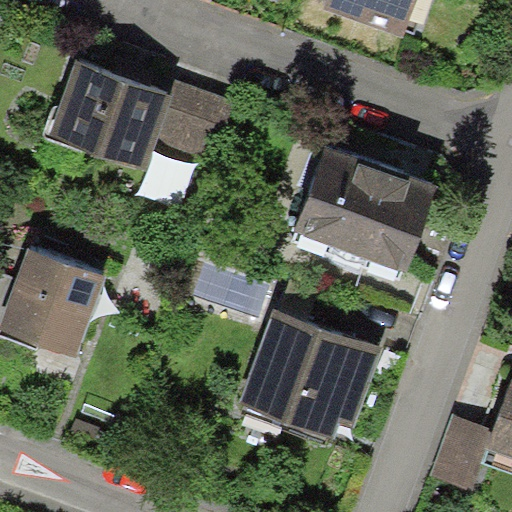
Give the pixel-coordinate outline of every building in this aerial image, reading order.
[(418,0),(329,0),(325,13),(403,41),(418,0)] [(218,98),(74,50),(47,129),(144,161),(153,135),(200,151),(218,98)] [(430,184),(324,145),(296,222),(402,260),(430,184)] [(103,269),(27,241),(0,313),(0,321),(74,348),(103,269)] [(380,348),(276,313),(246,398),(350,434),(380,348)] [(511,383),(489,447),(511,455),(511,383)]
